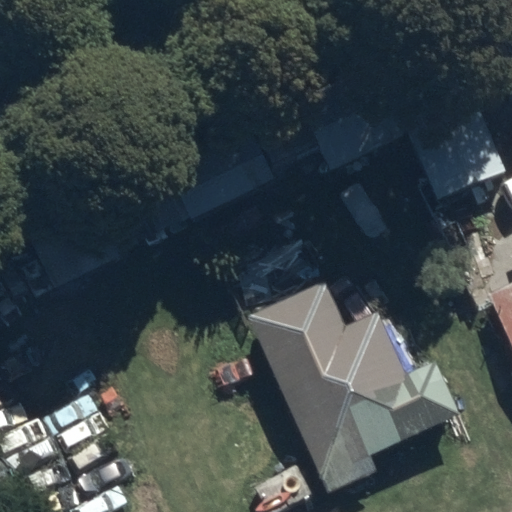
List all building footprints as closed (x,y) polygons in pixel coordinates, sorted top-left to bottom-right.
[(502,176),(464,88),(396,117),(434,205),(502,176)] [(356,112),(313,136),(309,138),(327,172),(375,145),(356,112)] [(227,147),(165,177),(186,225),(250,195),(227,147)] [(92,209),(29,244),(53,290),(117,254),(92,209)] [(376,477),(370,465),(460,424),(435,370),(406,383),(377,321),(345,336),(324,291),(248,326),(327,499),(376,477)] [(511,291),(488,302),(511,356),(511,291)]
